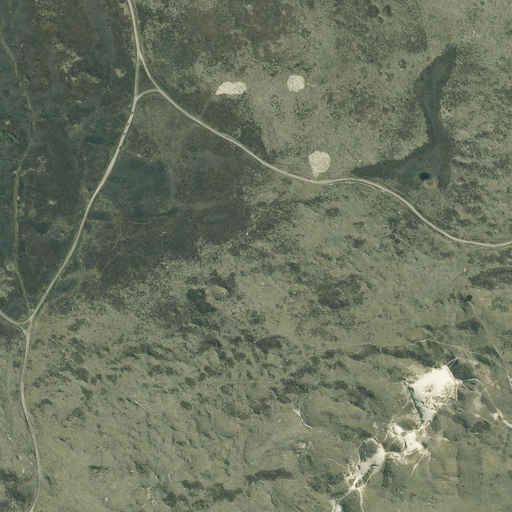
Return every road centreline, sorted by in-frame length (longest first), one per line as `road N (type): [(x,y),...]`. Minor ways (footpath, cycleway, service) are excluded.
road 1 (unknown): [(134,103),(160,91),(275,170),(319,184),(371,183),(457,240),(511,242)]
road 2 (track): [(0,32),(28,107),(14,199),(15,261),(29,319)]
road 3 (track): [(26,332),(75,244),(134,103)]
road 4 (track): [(26,332),(20,385),(39,483),(30,511)]
